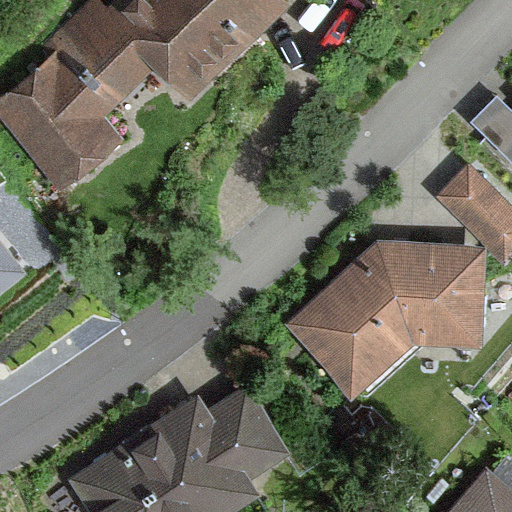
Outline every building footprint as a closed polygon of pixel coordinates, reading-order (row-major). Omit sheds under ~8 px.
[(147,53),(181,87),(268,0),(123,0),(87,35),(70,18),(41,47),(49,57),(0,96),(0,103),(61,179),(108,141),(86,114),(147,53)] [(509,159),(511,155),(511,128),(495,146),(509,159)] [(511,239),(511,217),(469,176),(446,200),(500,252),(511,239)] [(0,268),(19,253),(0,229),(0,268)] [(468,330),(471,268),(455,252),(376,248),(295,322),(357,390),(424,328),(468,330)] [(277,445),(241,390),(199,417),(191,405),(77,480),(97,511),(203,511),(243,485),(235,473),(277,445)] [(511,511),(511,500),(482,475),(450,511),(511,511)]
